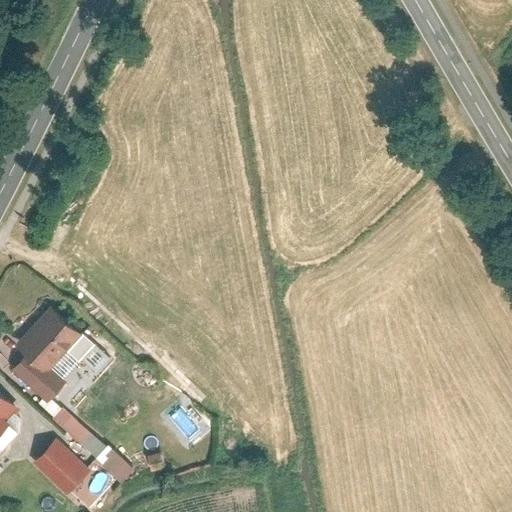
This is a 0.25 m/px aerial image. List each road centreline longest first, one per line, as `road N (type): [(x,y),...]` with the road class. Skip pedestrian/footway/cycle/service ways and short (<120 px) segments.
road 1 (tertiary): [(95,0),(0,183)]
road 2 (tertiary): [(414,0),(511,163)]
